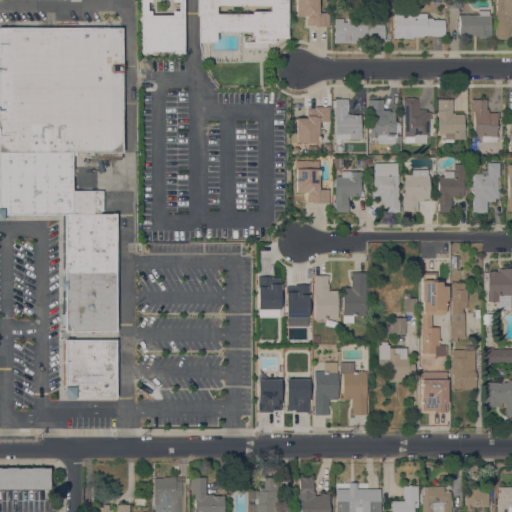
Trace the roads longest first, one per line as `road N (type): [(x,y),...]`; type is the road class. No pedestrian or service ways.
road 1 (tertiary): [(511,446),(0,447)]
road 2 (residential): [(511,240),(296,240)]
road 3 (residential): [(511,68),(299,69)]
